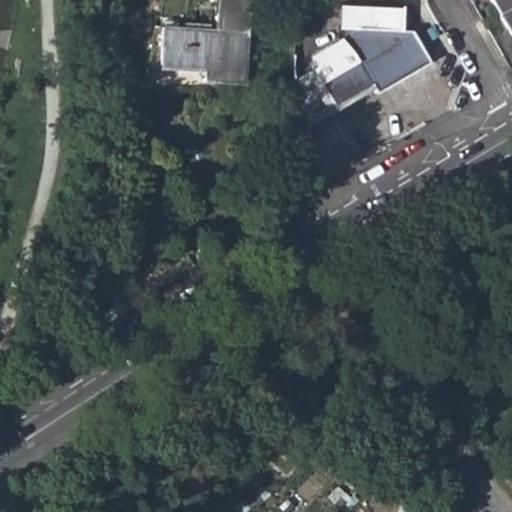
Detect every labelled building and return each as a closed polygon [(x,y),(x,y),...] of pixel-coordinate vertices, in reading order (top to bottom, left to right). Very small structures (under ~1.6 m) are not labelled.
[(240,83),(246,0),(214,0),(212,30),(159,27),(156,66),(201,69),(201,80),(240,83)] [(511,0),(490,0),(498,11),(511,2),(511,0)] [(511,2),(498,11),(511,35),(511,2)] [(309,69),(333,107),(369,86),(373,93),(424,63),(426,62),(408,29),(399,29),(400,8),(340,4),(337,42),(309,57),(309,69)] [(309,69),(292,79),(294,92),(304,126),(333,107),(309,69)]
